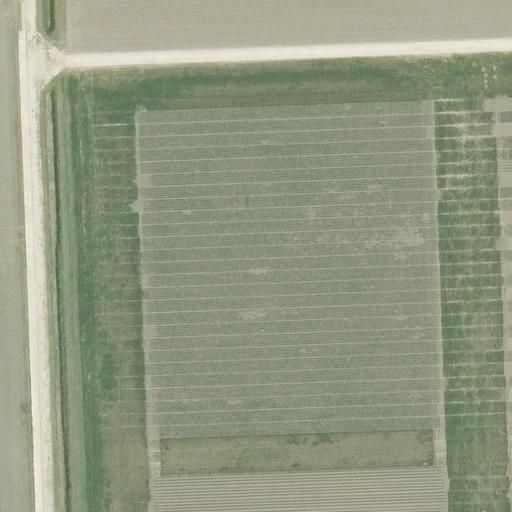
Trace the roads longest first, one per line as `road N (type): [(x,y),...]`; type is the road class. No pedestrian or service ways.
road 1 (track): [(43,511),(29,0)]
road 2 (track): [(31,64),(511,46)]
